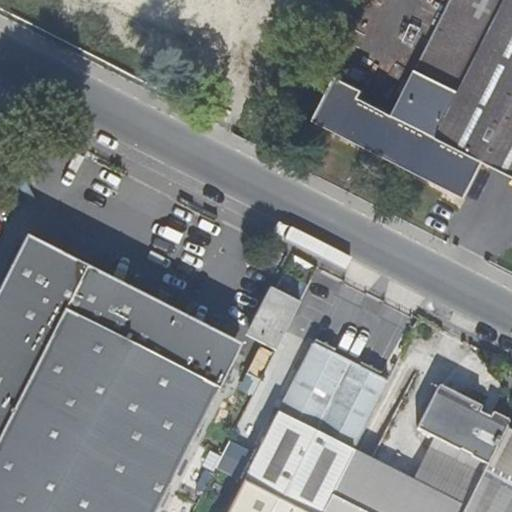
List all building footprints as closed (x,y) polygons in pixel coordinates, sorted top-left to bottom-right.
[(92,0),(220,58),(246,0),(92,0)] [(369,92),(340,77),(317,123),(437,184),(467,200),(486,165),(511,177),(511,0),(454,0),(396,117),(364,101),(369,92)] [(317,93),(327,72),(315,67),(305,87),(317,93)] [(304,117),(314,96),(303,91),(293,111),(304,117)] [(250,131),(243,141),(264,152),(270,141),(250,131)] [(18,250),(0,286),(0,511),(155,511),(233,357),(18,250)] [(268,288),(263,298),(292,313),(297,304),(268,288)] [(247,327),(277,343),(292,313),(263,298),(247,327)] [(308,345),(241,482),(254,489),(300,511),(320,511),(352,450),(386,384),(308,345)] [(258,379),(271,351),(260,346),(247,373),(258,379)] [(413,430),(484,465),(503,428),(506,422),(489,413),(486,419),(475,413),(478,408),(436,386),(413,430)] [(511,511),(511,432),(503,428),(484,465),(462,508),(459,511),(511,511)] [(395,472),(441,497),(458,465),(412,442),(395,472)] [(459,511),(462,508),(441,497),(395,472),(352,450),(320,511),(459,511)] [(225,511),(242,511),(254,489),(241,482),(225,511)] [(300,511),(254,489),(242,511),(300,511)]
